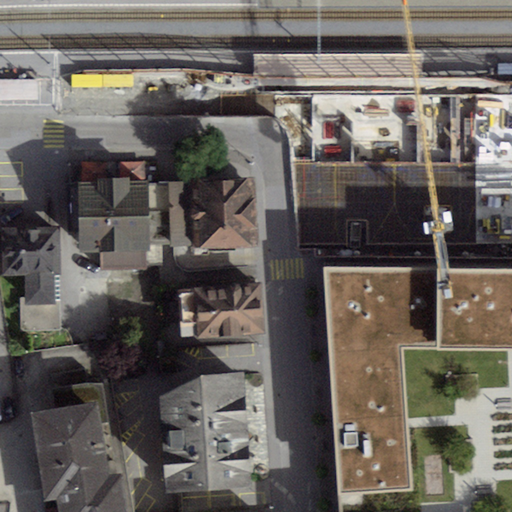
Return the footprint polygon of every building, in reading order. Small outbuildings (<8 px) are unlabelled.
[(511,0),(258,0),(258,11),(511,9),(511,0)] [(421,54),(254,55),(254,61),(254,78),(254,99),(340,99),(379,98),(422,98),(422,96),(422,76),(422,61),(421,54)] [(422,76),(422,96),(429,96),(449,97),(456,97),(462,97),(511,96),(511,82),(429,76),(422,76)] [(422,98),(379,98),(380,121),(411,121),(432,121),(449,121),(449,97),(429,96),(422,96),(422,98)] [(449,121),(432,121),(432,137),(432,143),(432,151),(438,151),(462,151),(511,151),(511,96),(462,97),(456,97),(449,97),(449,121)] [(379,98),(340,99),(340,110),(330,110),(330,131),(355,131),(380,131),(380,121),(379,98)] [(256,177),(80,182),(82,249),(103,248),(103,266),(146,265),(145,261),(159,260),(159,242),(172,241),(172,246),(257,243),(256,177)] [(59,228),(4,229),(5,273),(28,272),(28,299),(20,299),(20,332),(62,331),(59,228)] [(511,511),(511,269),(449,269),(325,268),(341,511),(511,511)] [(252,286),(166,291),(169,342),(255,338),(252,286)] [(202,378),(168,397),(172,492),(256,488),(251,376),(202,378)] [(100,400),(31,410),(44,499),(57,498),(58,511),(134,511),(129,475),(111,477),(100,400)]
